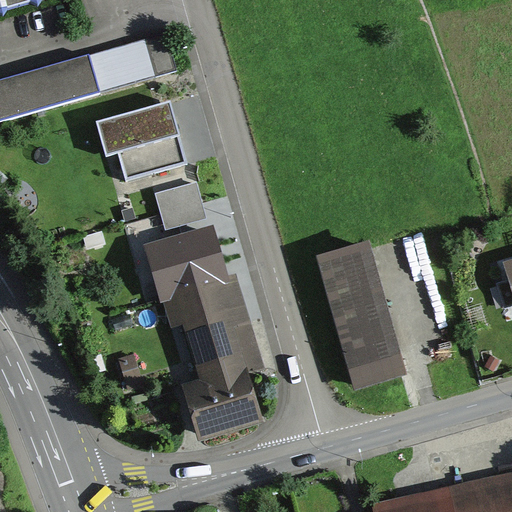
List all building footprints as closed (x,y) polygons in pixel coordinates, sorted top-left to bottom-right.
[(0,0),(0,12),(44,0),(0,0)] [(145,47),(0,89),(0,131),(179,80),(172,56),(150,62),(145,47)] [(171,106),(96,127),(106,162),(119,159),(125,182),(187,166),(171,106)] [(156,196),(166,232),(207,222),(198,185),(156,196)] [(226,245),(159,265),(194,382),(173,388),(189,443),(226,432),(258,423),(245,378),(264,372),(233,269),(226,245)] [(367,252),(318,265),(346,369),(396,355),(367,252)] [(511,511),(511,480),(370,505),(371,511),(511,511)]
